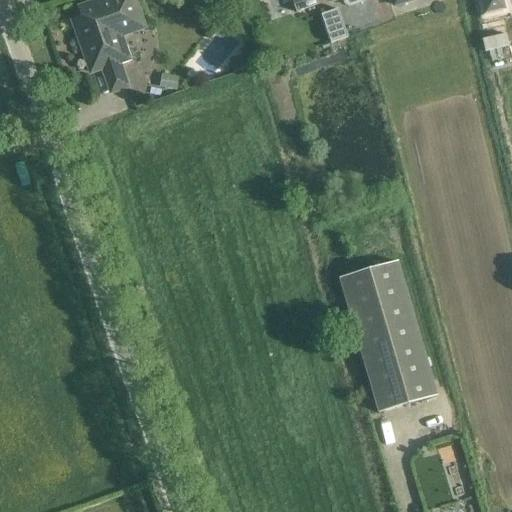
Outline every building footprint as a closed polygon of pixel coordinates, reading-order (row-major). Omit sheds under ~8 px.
[(101,68),(110,93),(127,87),(119,65),(131,61),(126,46),(123,46),(118,30),(141,22),(133,0),(100,0),(78,8),(82,19),(86,21),(87,26),(75,30),(90,73),(101,68)] [(291,0),(296,13),(317,6),(315,0),(291,0)] [(371,1),(371,0),(329,0),(332,6),(344,2),(346,7),(349,9),(371,1)] [(481,0),(486,15),(505,10),(502,0),(481,0)] [(331,44),(348,38),(339,10),(322,15),(331,44)] [(249,53),(228,60),(233,73),(253,66),(249,53)] [(161,75),(159,88),(176,91),(178,78),(161,75)] [(397,263),(339,280),(379,415),(437,398),(397,263)]
